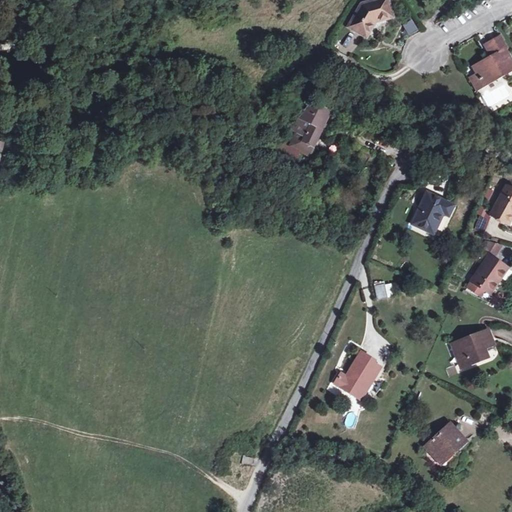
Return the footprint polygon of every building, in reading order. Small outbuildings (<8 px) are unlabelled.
[(379,15),(391,12),(388,0),(378,0),(363,4),(350,27),(367,37),(376,21),(379,15)] [(421,21),(431,15),(423,1),(413,6),(421,21)] [(392,17),(391,12),(379,15),(376,21),(392,17)] [(408,36),(417,31),(410,20),(401,26),(408,36)] [(479,74),(484,85),(511,70),(511,61),(506,50),(507,49),(501,37),(487,45),(493,56),(474,66),(479,74)] [(477,88),(484,85),(479,74),(472,78),(477,88)] [(301,141),(292,135),(285,150),(314,164),(316,157),(308,154),(325,115),(305,106),(301,112),(295,124),(297,124),(307,129),(301,141)] [(297,124),(292,135),(301,141),(307,129),(297,124)] [(511,198),(500,193),(485,221),(503,231),(511,214),(511,198)] [(420,203),(404,233),(425,244),(436,224),(441,226),(446,217),(420,203)] [(480,245),(469,259),(478,266),(483,260),(491,248),(480,245)] [(478,266),(464,285),(483,298),(501,273),(483,260),(478,266)] [(394,298),(392,283),(374,286),(376,300),(394,298)] [(484,340),(454,352),(458,361),(450,364),(455,379),(466,375),(465,369),(481,364),(478,354),(488,350),(484,340)] [(446,355),(450,364),(458,361),(454,352),(446,355)] [(326,387),(345,398),(350,388),(356,391),(369,368),(349,355),(336,379),(331,376),(326,387)] [(482,369),(481,364),(465,369),(466,375),(482,369)] [(345,398),(350,401),(356,391),(350,388),(345,398)] [(440,458),(443,460),(457,447),(442,430),(415,453),(428,468),(440,458)] [(248,465),(244,463),(244,459),(243,457),(242,455),(241,453),(240,451),(238,450),(236,448),(234,447),(232,447),(230,447),(226,447),(225,447),(223,448),(221,449),(219,450),(218,452),(216,454),(215,456),(215,459),(215,461),(215,463),(215,465),(216,467),(217,469),(219,471),(220,473),(222,474),(224,475),(227,475),(229,476),(231,476),(233,475),(236,474),(238,473),(239,472),(242,468),(247,469),(248,465)]
